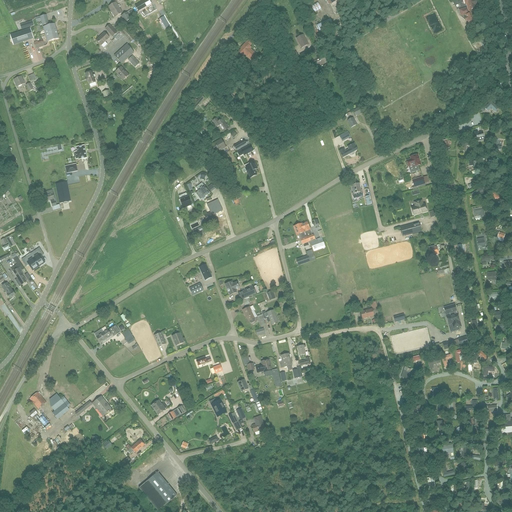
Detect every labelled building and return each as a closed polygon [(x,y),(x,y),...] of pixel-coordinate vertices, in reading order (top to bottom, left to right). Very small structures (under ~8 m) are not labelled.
[(152,4),(149,0),(143,0),(135,5),(137,9),(134,11),(135,13),(152,4)] [(476,22),(471,9),(476,7),(476,5),(474,0),(464,0),(466,4),(467,7),(459,9),(461,17),(465,15),(466,17),(464,17),(465,21),(467,21),(468,25),(476,22)] [(116,2),(109,6),(115,17),(122,12),(116,2)] [(318,2),(307,7),(310,14),(321,8),(318,2)] [(132,9),(121,16),(125,22),(129,20),(129,19),(131,18),(131,17),(135,14),(132,9)] [(46,15),(41,17),(35,18),(36,22),(42,20),(43,25),(48,23),(46,15)] [(160,19),(165,28),(169,26),(163,16),(160,19)] [(334,26),(330,18),(316,25),(320,32),(334,26)] [(34,26),(32,21),(20,25),(21,29),(27,27),(34,26)] [(45,34),(56,31),(54,24),(45,26),(46,29),(44,30),(45,34)] [(105,28),(113,37),(117,33),(110,24),(105,28)] [(120,31),(131,43),(136,37),(126,26),(120,31)] [(21,33),(11,36),(13,44),(23,41),(23,42),(33,39),(31,29),(21,32),(21,33)] [(58,38),(56,31),(45,34),(46,38),(48,38),(49,41),(58,38)] [(104,33),(96,40),(101,45),(104,47),(107,44),(105,41),(109,38),(104,33)] [(296,38),(301,48),(308,44),(303,35),(296,38)] [(243,47),(238,51),(243,56),(244,54),(253,62),(258,56),(250,48),(251,47),(250,46),(252,43),(249,39),(242,46),(243,47)] [(114,55),(122,64),(134,52),(127,44),(114,55)] [(313,47),(316,54),(321,51),(318,44),(313,47)] [(261,53),(266,58),(270,54),(265,49),(261,53)] [(311,49),(304,53),(306,58),(314,54),(311,49)] [(318,56),(315,57),(309,61),(311,65),(321,60),(318,56)] [(129,75),(121,67),(115,72),(123,80),(129,75)] [(85,73),(89,84),(95,82),(91,71),(85,73)] [(37,80),(34,74),(28,76),(31,82),(37,80)] [(21,76),(14,80),(17,87),(25,83),(21,76)] [(111,95),(109,90),(102,92),(104,98),(111,95)] [(242,103),(230,92),(225,98),(238,108),(242,103)] [(188,111),(191,113),(200,102),(197,100),(188,111)] [(491,101),(485,108),(488,111),(491,108),(495,111),(498,108),(491,101)] [(356,116),(363,112),(360,106),(353,110),(356,116)] [(109,122),(106,112),(101,114),(104,124),(109,122)] [(347,120),(351,128),(357,124),(353,117),(347,120)] [(222,133),(223,132),(229,128),(226,125),(225,126),(221,119),(217,122),(215,119),(212,122),(216,127),(217,126),(222,133)] [(478,130),(473,132),(475,141),(478,141),(477,138),(484,136),(483,131),(478,133),(478,130)] [(342,142),(351,137),(348,131),(339,136),(342,142)] [(211,144),(216,152),(226,147),(221,139),(211,144)] [(472,141),(463,140),(461,151),(466,151),(467,146),(472,146),(472,141)] [(500,141),(495,140),(493,148),(501,150),(502,147),(499,146),(500,141)] [(236,150),(243,145),(241,142),(233,146),(236,150)] [(355,152),(354,151),(358,149),(354,143),(347,146),(349,149),(345,151),(344,148),(339,151),(343,157),(349,154),(350,155),(351,155),(352,155),(354,154),(354,153),(355,152)] [(253,151),(250,145),(241,150),(244,155),(253,151)] [(79,158),(79,159),(87,158),(84,146),(77,147),(78,152),(75,152),(76,159),(79,158)] [(411,159),(406,160),(408,166),(409,166),(411,173),(419,170),(418,165),(421,164),(418,154),(410,157),(411,159)] [(500,167),(502,162),(494,158),(491,162),(500,167)] [(250,178),(256,175),(254,170),(258,168),(254,160),(248,163),(248,164),(244,166),(245,168),(250,178)] [(478,161),(468,162),(469,166),(473,166),(473,168),(474,168),(474,170),(479,169),(478,161)] [(67,173),(77,171),(76,164),(66,166),(67,173)] [(438,181),(441,181),(447,179),(445,170),(439,172),(440,176),(437,177),(438,181)] [(412,180),(414,187),(425,183),(423,177),(412,180)] [(479,185),(476,179),(471,181),(471,184),(468,185),(469,188),(479,185)] [(67,190),(65,182),(56,184),(60,203),(70,201),(68,189),(67,190)] [(198,191),(195,193),(200,199),(209,193),(204,185),(202,183),(196,188),(197,190),(198,191)] [(359,183),(351,185),(353,193),(352,193),(353,198),(363,196),(362,191),(361,191),(359,183)] [(455,192),(454,184),(442,186),(443,194),(455,192)] [(487,193),(483,186),(471,194),(473,198),(480,193),(482,196),(487,193)] [(52,207),(56,206),(55,201),(54,201),(54,199),(52,191),(45,193),(46,195),(43,196),(45,202),(49,200),(50,203),(51,202),(52,207)] [(498,194),(494,191),(490,196),(495,199),(496,198),(501,202),(504,198),(498,194)] [(180,200),(183,208),(191,205),(188,197),(180,200)] [(222,210),(217,199),(206,204),(210,212),(212,211),(214,215),(222,210)] [(413,215),(427,211),(425,204),(423,204),(422,200),(414,202),(415,206),(411,207),(413,215)] [(484,207),(473,209),(474,219),(485,217),(484,207)] [(210,212),(204,215),(207,222),(215,218),(214,215),(212,211),(210,212)] [(194,226),(202,222),(200,217),(192,221),(194,226)] [(304,228),(309,241),(315,239),(313,234),(312,234),(310,230),(309,227),(307,222),(299,224),(301,229),(304,228)] [(421,231),(419,222),(400,227),(403,236),(421,231)] [(299,224),(294,226),(297,235),(299,234),(302,243),(304,248),(307,246),(310,245),(309,241),(304,228),(301,229),(299,224)] [(310,241),(314,252),(325,247),(322,237),(310,241)] [(477,239),(477,241),(478,247),(482,246),(482,248),(485,247),(485,245),(484,238),(477,239)] [(439,246),(437,246),(435,247),(434,245),(428,247),(430,256),(439,254),(437,248),(440,248),(439,246)] [(40,249),(35,252),(36,254),(32,257),(39,267),(45,263),(41,257),(44,255),(40,249)] [(0,261),(14,254),(13,252),(0,258),(0,261)] [(22,271),(21,271),(25,269),(17,256),(13,258),(17,264),(11,268),(13,271),(22,285),(27,281),(21,272),(22,271)] [(308,256),(297,260),(298,265),(310,261),(308,256)] [(39,267),(32,257),(28,260),(26,257),(22,260),(26,267),(29,265),(33,271),(39,267)] [(203,266),(199,267),(202,274),(204,276),(205,280),(212,277),(210,273),(209,270),(206,264),(203,266)] [(460,266),(456,266),(457,270),(460,269),(460,271),(460,274),(466,273),(466,270),(465,270),(464,264),(460,264),(460,266)] [(496,281),(495,272),(487,272),(488,281),(493,280),(493,282),(493,283),(496,283),(496,281)] [(27,273),(24,275),(30,283),(32,281),(27,273)] [(235,289),(239,288),(237,282),(233,284),(232,281),(225,284),(230,295),(237,292),(235,289)] [(7,294),(10,299),(16,295),(13,290),(12,290),(10,287),(10,286),(9,284),(8,284),(7,283),(4,284),(3,283),(1,285),(2,286),(3,288),(4,290),(5,290),(8,293),(7,294)] [(200,283),(189,288),(193,296),(203,290),(200,283)] [(243,301),(249,297),(256,293),(253,286),(238,293),(241,300),(242,300),(243,301)] [(267,293),(270,301),(275,299),(273,291),(267,293)] [(455,304),(443,307),(446,315),(450,314),(451,316),(446,317),(449,324),(453,323),(454,324),(453,325),(452,325),(453,328),(461,326),(459,321),(460,321),(457,314),(456,312),(457,312),(455,304)] [(247,309),(238,313),(240,321),(242,320),(250,317),(247,309)] [(362,318),(374,316),(372,309),(361,312),(362,318)] [(262,314),(261,315),(263,320),(264,320),(266,319),(268,322),(270,321),(271,324),(278,322),(274,310),(267,312),(266,313),(265,311),(262,312),(263,314),(262,314)] [(503,319),(502,311),(494,312),(495,320),(503,319)] [(129,319),(125,313),(120,316),(124,322),(129,319)] [(395,322),(405,320),(404,314),(394,317),(395,322)] [(263,320),(261,315),(257,316),(261,326),(266,324),(264,320),(263,320)] [(3,316),(0,318),(0,322),(5,330),(11,325),(3,316)] [(250,317),(242,320),(246,329),(253,326),(250,317)] [(478,325),(477,320),(471,321),(474,331),(484,329),(483,324),(478,325)] [(506,323),(497,324),(497,329),(502,329),(503,335),(507,335),(506,323)] [(116,325),(109,330),(112,335),(119,330),(116,325)] [(101,329),(94,334),(96,337),(100,343),(108,338),(107,338),(111,335),(107,329),(103,332),(101,329)] [(129,329),(122,333),(127,342),(128,342),(134,338),(129,329)] [(175,345),(182,342),(178,332),(170,336),(175,345)] [(166,344),(162,333),(154,336),(158,347),(166,344)] [(467,336),(458,339),(459,343),(456,344),(457,346),(460,346),(469,343),(467,336)] [(454,340),(443,343),(445,350),(456,347),(454,340)] [(505,343),(501,343),(500,348),(511,350),(511,344),(509,344),(509,341),(505,340),(505,343)] [(298,346),(297,347),(299,356),(306,354),(303,345),(302,345),(301,344),(299,345),(298,346)] [(250,352),(245,354),(247,361),(253,359),(250,352)] [(479,356),(482,358),(481,359),(483,361),(488,357),(482,352),(479,356)] [(281,368),(287,366),(288,371),(293,370),(292,365),(291,362),(292,361),(291,358),(290,358),(289,354),(281,356),(282,362),(280,362),(281,368)] [(415,356),(411,357),(413,362),(424,359),(423,354),(415,356)] [(452,359),(451,354),(441,357),(444,368),(449,367),(447,360),(452,359)] [(196,360),(198,366),(202,364),(202,365),(211,362),(210,357),(205,359),(205,357),(196,360)] [(310,363),(309,357),(306,358),(306,360),(299,361),(300,366),(306,364),(308,364),(310,363)] [(440,363),(439,358),(428,361),(431,373),(435,372),(434,365),(440,363)] [(269,360),(261,361),(262,365),(256,367),(257,373),(263,371),(263,372),(271,370),(269,360)] [(215,374),(223,371),(220,364),(213,367),(215,374)] [(408,368),(404,366),(402,375),(404,376),(403,378),(408,379),(410,373),(407,371),(408,368)] [(495,371),(495,367),(484,366),(483,376),(488,376),(488,371),(495,371)] [(294,378),(302,376),(300,369),(298,370),(297,369),(292,370),(294,378)] [(241,392),(243,391),(248,389),(244,379),(237,383),(241,392)] [(250,391),(255,403),(259,401),(257,396),(258,395),(257,393),(255,393),(254,389),(250,391)] [(30,399),(38,409),(46,402),(38,392),(30,399)] [(69,409),(68,407),(71,405),(64,396),(61,399),(58,395),(50,401),(50,406),(59,417),(69,409)] [(92,403),(103,416),(112,409),(101,396),(92,403)] [(214,400),(210,402),(214,410),(216,410),(216,411),(215,412),(218,417),(226,413),(220,400),(215,402),(214,400)] [(477,400),(472,400),(472,406),(465,406),(465,411),(477,411),(477,400)] [(78,416),(93,404),(90,401),(75,413),(78,416)] [(152,406),(158,415),(165,410),(159,401),(152,406)] [(420,405),(410,408),(411,412),(418,410),(419,414),(422,413),(420,405)] [(172,420),(186,412),(182,406),(168,414),(172,420)] [(241,408),(236,411),(240,420),(245,417),(241,408)] [(39,413),(45,422),(50,420),(44,410),(39,413)] [(234,412),(229,415),(233,423),(238,421),(234,412)] [(500,419),(501,433),(511,431),(511,418),(510,414),(505,414),(505,419),(500,419)] [(255,424),(252,426),(254,432),(255,432),(256,435),(260,433),(259,430),(265,428),(263,422),(261,415),(253,418),(255,424)] [(479,420),(479,417),(473,417),(473,418),(468,418),(468,426),(475,425),(475,420),(479,420)] [(417,424),(416,420),(412,421),(414,429),(425,427),(425,423),(417,424)] [(445,431),(445,421),(435,421),(435,428),(440,427),(440,431),(445,431)] [(464,424),(459,424),(460,431),(455,431),(455,435),(465,435),(464,424)] [(492,434),(493,430),(483,429),(481,440),(486,440),(487,433),(492,434)] [(106,449),(112,445),(108,440),(102,445),(106,449)] [(140,440),(131,448),(127,451),(130,454),(134,451),(135,453),(144,445),(140,440)] [(418,456),(425,455),(423,447),(417,449),(418,456)] [(123,468),(131,461),(128,457),(120,465),(123,468)] [(431,459),(421,461),(422,468),(432,467),(431,459)] [(463,469),(465,471),(469,467),(464,461),(458,466),(459,468),(461,471),(463,469)] [(158,472),(139,488),(158,511),(177,495),(158,472)] [(432,480),(426,482),(427,484),(426,484),(427,489),(434,487),(432,480)] [(484,507),(484,503),(480,503),(479,511),(488,511),(489,511),(490,508),(484,507)]
